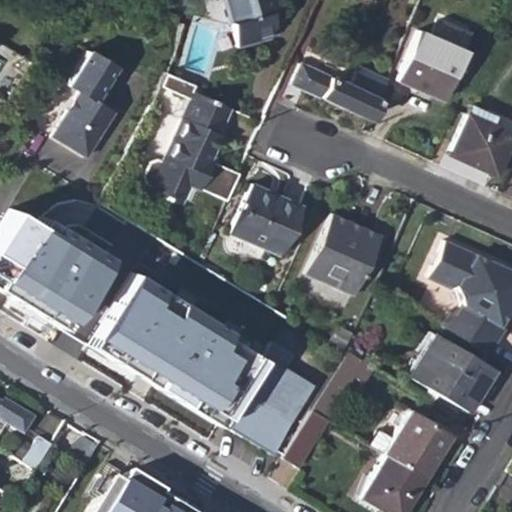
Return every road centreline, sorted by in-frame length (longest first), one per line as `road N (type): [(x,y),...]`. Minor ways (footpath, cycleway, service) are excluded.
road 1 (tertiary): [(258,511),(0,350)]
road 2 (residential): [(306,146),(365,158),(511,227)]
